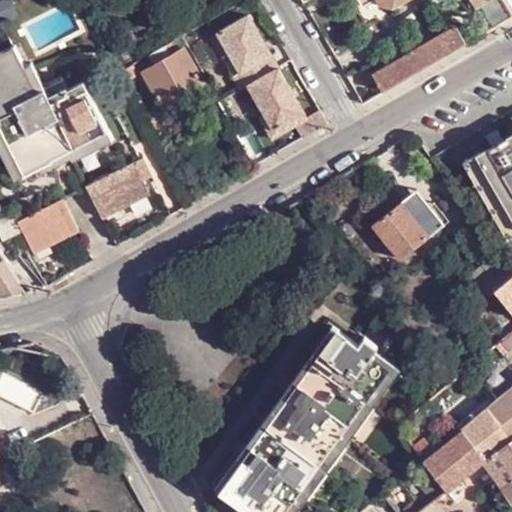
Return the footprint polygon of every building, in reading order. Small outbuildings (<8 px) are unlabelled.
[(494,28),(511,17),(511,15),(502,0),(472,0),(477,7),(480,6),(494,28)] [(511,0),(502,0),(511,15),(511,0)] [(277,128),(307,110),(280,63),(250,12),(212,33),(243,86),(250,82),(269,115),(277,128)] [(453,52),(466,44),(456,27),(443,35),(453,52)] [(384,92),(453,52),(443,35),(374,74),(384,92)] [(179,51),(173,41),(148,55),(155,65),(179,51)] [(38,88),(26,65),(14,44),(0,51),(0,127),(24,173),(53,158),(52,158),(69,149),(69,150),(109,129),(87,87),(72,95),(69,89),(62,77),(45,85),(38,88)] [(184,48),(179,51),(155,65),(145,71),(165,106),(203,83),(184,48)] [(32,62),(26,65),(38,88),(45,85),(32,62)] [(72,95),(87,87),(83,80),(69,89),(72,95)] [(145,114),(156,134),(166,130),(155,109),(145,114)] [(311,117),(307,110),(277,128),(269,115),(263,119),(274,138),(296,125),(311,117)] [(311,117),(296,125),(303,138),(328,124),(321,111),(311,117)] [(463,161),(509,239),(511,237),(511,135),(511,136),(511,144),(505,145),(498,150),(495,153),(488,150),(481,151),(463,161)] [(133,161),(86,184),(102,218),(149,194),(133,161)] [(414,189),(407,196),(435,231),(443,225),(414,189)] [(435,231),(407,196),(373,222),(401,258),(435,231)] [(17,219),(22,230),(34,250),(77,229),(61,197),(17,219)] [(0,231),(5,239),(22,230),(17,219),(14,212),(0,218),(0,231)] [(511,276),(511,273),(496,255),(471,275),(489,295),(497,289),(511,276)] [(15,280),(2,261),(0,262),(0,297),(1,299),(24,293),(15,280)] [(511,276),(497,289),(511,307),(511,276)] [(456,375),(503,336),(492,323),(431,372),(441,387),(456,375)] [(366,353),(345,337),(220,493),(243,511),(302,511),(404,384),(397,377),(379,363),(385,355),(373,345),(366,353)] [(473,396),(456,375),(441,387),(397,423),(413,443),(425,433),(426,434),(473,396)] [(425,457),(448,486),(483,460),(511,495),(511,384),(452,434),(436,448),(425,457)] [(414,444),(426,434),(425,433),(413,443),(414,444)] [(414,444),(425,457),(436,448),(432,442),(426,434),(414,444)] [(445,511),(434,498),(416,511),(445,511)]
